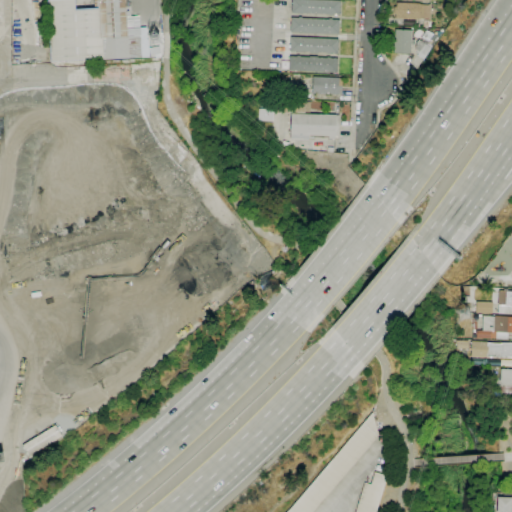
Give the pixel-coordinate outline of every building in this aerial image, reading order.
[(51,62),(48,0),(74,0),(75,9),(94,8),(93,0),(127,0),(128,6),(126,6),(126,7),(130,7),(130,17),(140,17),(140,31),(147,30),(148,57),(103,59),(51,62)] [(333,15),(329,15),(329,14),(302,13),(302,14),(299,14),(299,13),(291,13),(291,0),(324,0),(340,1),(339,15),(333,15)] [(419,20),(395,19),(396,14),(393,14),(394,7),(396,7),(396,3),(420,4),(420,5),(430,5),(430,19),(419,19),(419,20)] [(338,34),(290,32),(291,18),(298,18),(298,17),(302,17),(302,19),(328,20),(328,18),(332,18),(332,20),(339,20),(338,34)] [(411,54),(394,53),(395,30),(412,30),(412,40),(415,40),(414,45),(411,45),(411,54)] [(423,58),(417,53),(418,52),(415,50),(416,43),(419,40),(426,45),(434,34),(438,37),(423,58)] [(150,45),(149,39),(156,37),(158,43),(150,45)] [(330,54),(327,54),(327,53),(318,52),(318,54),(309,53),(309,52),(300,51),(300,53),(297,52),(290,51),(290,37),(338,39),(338,54),(330,53),(330,54)] [(150,56),(149,48),(159,46),(161,54),(150,56)] [(337,73),(289,71),(289,57),(297,57),(297,56),(300,56),(300,57),(309,57),(309,56),(318,57),(318,58),(327,58),(327,57),(330,57),(330,58),(337,59),(337,73)] [(342,95),(312,93),(313,76),(339,78),(342,79),(342,95)] [(301,94),(289,94),(289,82),(301,82),(301,94)] [(305,113),(286,112),(286,101),(305,102),(311,102),(310,113),(305,113)] [(273,122),(257,121),(258,110),(274,112),(273,122)] [(334,140),(329,139),(329,136),(309,136),(308,140),(300,140),(300,135),(290,135),(291,114),(340,115),(339,137),(335,136),(334,140)] [(511,314),(498,314),(498,305),(498,291),(511,291),(511,314)] [(492,314),(476,314),(476,302),(492,302),(492,314)] [(507,340),(495,339),(495,338),(477,338),(477,330),(482,330),(483,316),(511,317),(511,333),(508,333),(507,340)] [(455,350),(468,350),(468,340),(454,340),(455,350)] [(511,357),(487,357),(470,357),(471,341),(487,342),(487,343),(501,344),(501,343),(511,343),(511,357)] [(511,386),(495,386),(496,379),(500,380),(501,370),(511,370),(511,386)] [(286,511),(289,510),(372,413),(378,436),(312,511),(286,511)] [(29,456),(22,445),(55,425),(62,436),(29,456)] [(375,511),(355,511),(364,483),(371,485),(374,472),(387,476),(375,511)] [(511,498),(511,511),(496,511),(497,497),(511,498)]
